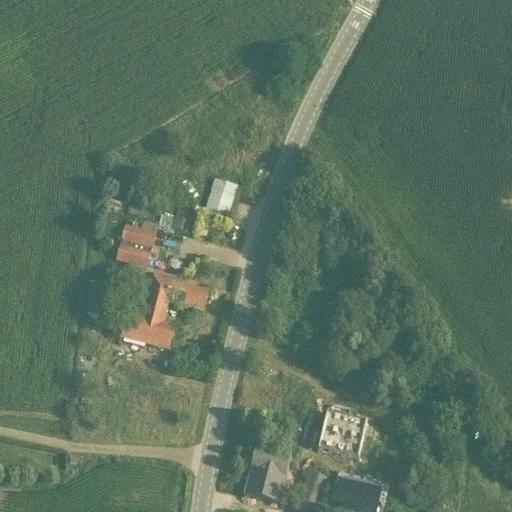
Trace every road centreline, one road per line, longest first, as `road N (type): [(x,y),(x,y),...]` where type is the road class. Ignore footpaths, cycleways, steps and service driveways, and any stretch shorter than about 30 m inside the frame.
road 1 (tertiary): [(202,511),(237,334),(275,201),(325,77),(368,0)]
road 2 (unknown): [(208,473),(0,436)]
